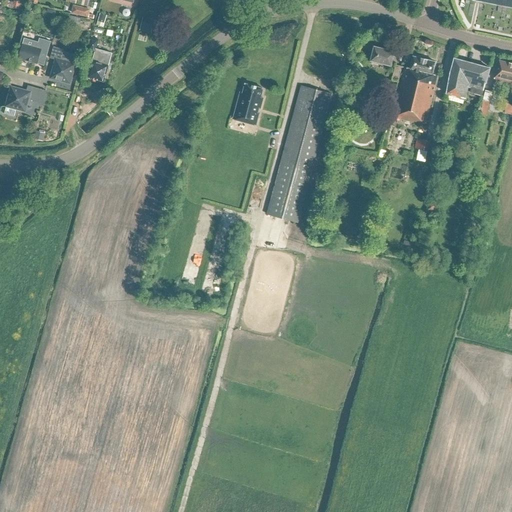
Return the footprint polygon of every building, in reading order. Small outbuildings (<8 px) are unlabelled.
[(47,9),(46,16),(54,19),(56,11),(47,9)] [(79,26),(82,19),(70,16),(68,23),(79,26)] [(154,20),(142,17),(140,26),(152,29),(154,20)] [(95,53),(99,39),(91,37),(87,51),(95,53)] [(47,55),(51,41),(39,38),(36,48),(22,44),(18,58),(37,64),(40,53),(47,55)] [(70,84),(73,75),(72,75),(75,64),(61,60),(64,49),(53,46),(50,58),(56,60),(51,78),(61,81),(61,82),(70,84)] [(391,47),(386,46),(385,49),(374,47),(371,61),(371,63),(377,65),(378,63),(391,66),(394,51),(390,50),(391,47)] [(433,74),(436,62),(413,56),(410,69),(405,68),(392,117),(415,122),(415,121),(425,124),(437,75),(433,74)] [(484,82),(486,82),(489,68),(454,58),(450,75),(447,94),(464,98),(468,87),(471,87),(469,92),(481,95),(484,82)] [(511,82),(511,63),(499,60),(494,79),(503,81),(503,80),(511,82)] [(103,82),(108,65),(92,61),(87,77),(103,82)] [(399,82),(402,67),(395,65),(392,80),(399,82)] [(263,88),(244,83),(242,92),(239,92),(232,120),(256,126),(259,113),(258,112),(259,109),(260,109),(263,98),(261,97),(263,88)] [(43,103),(46,90),(28,85),(26,91),(11,87),(6,106),(17,109),(16,110),(26,112),(28,103),(27,103),(28,99),(43,103)] [(299,223),(312,170),(332,93),(301,85),(268,215),(299,223)] [(486,115),(492,92),(485,90),(482,101),(480,114),(486,115)] [(16,111),(6,109),(4,115),(14,118),(16,111)] [(45,139),(46,132),(38,131),(36,137),(45,139)] [(426,155),(430,141),(416,138),(414,148),(419,149),(418,153),(426,155)] [(428,210),(437,212),(438,202),(429,201),(428,210)] [(335,231),(361,236),(362,229),(355,227),(354,223),(346,222),(345,226),(337,224),(335,231)]
